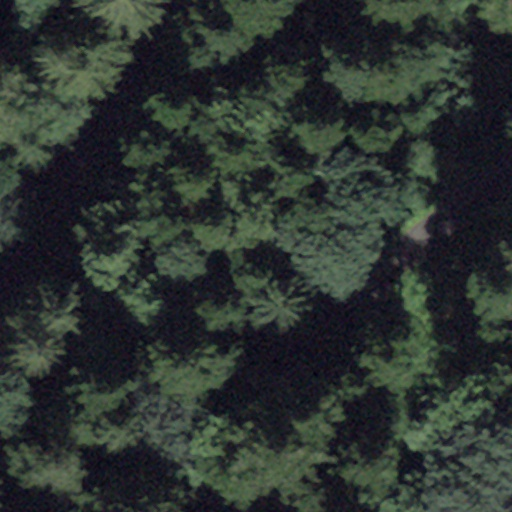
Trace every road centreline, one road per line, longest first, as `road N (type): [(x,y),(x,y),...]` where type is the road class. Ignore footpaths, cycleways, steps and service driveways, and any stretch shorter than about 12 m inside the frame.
road 1 (track): [(511,173),(230,408),(52,511)]
road 2 (track): [(0,285),(186,0)]
